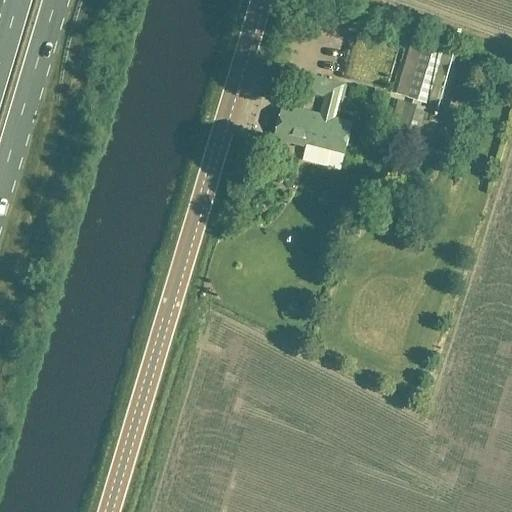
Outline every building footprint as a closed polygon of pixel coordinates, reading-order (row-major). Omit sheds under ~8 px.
[(312,8),(299,5),(295,28),(308,31),(312,8)] [(401,96),(435,106),(451,52),(417,42),(401,96)] [(346,86),(338,84),(306,77),(302,92),(323,97),(319,117),(282,107),(274,140),(343,157),(351,125),(335,121),(340,100),(343,101),(346,86)] [(444,83),(440,103),(449,105),(454,85),(444,83)] [(434,153),(439,136),(429,133),(435,112),(426,109),(398,101),(387,139),(403,143),(434,153)]
